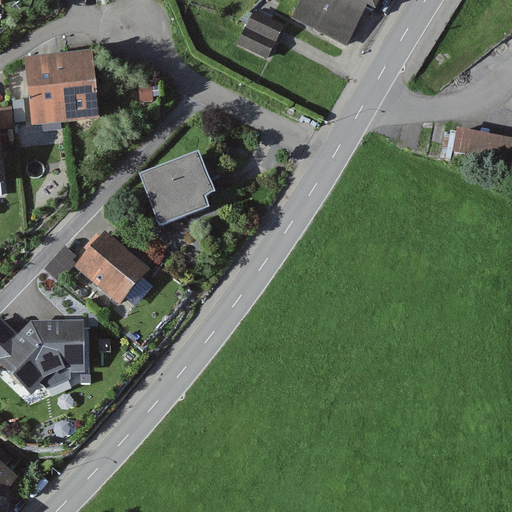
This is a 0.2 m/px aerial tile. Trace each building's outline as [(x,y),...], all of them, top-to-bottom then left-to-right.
[(382,0),(307,0),(296,22),(345,49),(365,11),(374,16),(382,0)] [(267,61),(285,23),(260,10),(241,48),(267,61)] [(93,60),(58,64),(66,133),(100,129),(93,60)] [(24,68),(32,136),(66,133),(58,64),(24,68)] [(3,120),(17,119),(15,97),(1,99),(3,120)] [(511,158),(511,122),(457,118),(454,153),(511,158)] [(217,216),(198,163),(139,184),(159,238),(217,216)] [(147,274),(106,237),(75,270),(116,308),(147,274)] [(87,374),(84,325),(36,327),(20,344),(1,325),(0,325),(0,378),(26,403),(52,376),(87,374)] [(0,505),(17,483),(0,470),(0,505)]
